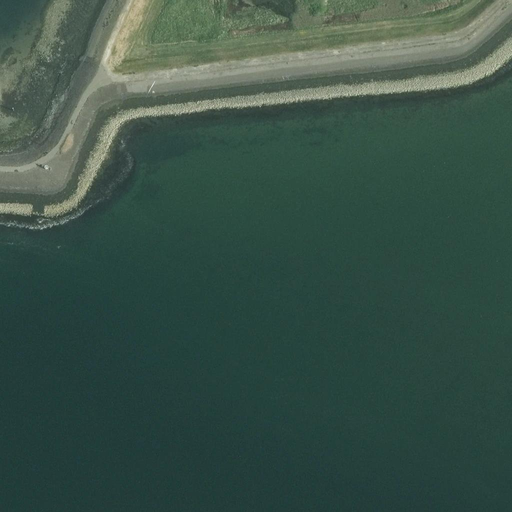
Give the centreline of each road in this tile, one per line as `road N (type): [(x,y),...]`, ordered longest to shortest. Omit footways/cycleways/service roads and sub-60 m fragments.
road 1 (track): [(502,0),(463,35),(428,45),(103,85)]
road 2 (track): [(0,170),(39,164),(54,152),(86,97),(103,85)]
